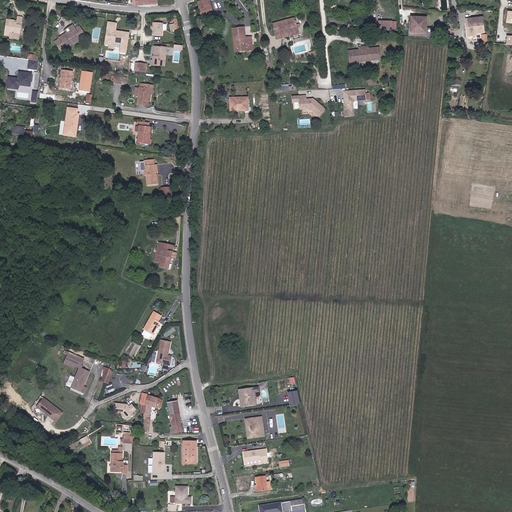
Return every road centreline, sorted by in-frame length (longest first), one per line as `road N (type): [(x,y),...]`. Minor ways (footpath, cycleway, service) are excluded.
road 1 (tertiary): [(184,8),(199,92),(188,294),(195,359)]
road 2 (tertiary): [(195,359),(230,511)]
road 3 (tertiary): [(57,0),(184,8)]
road 4 (residential): [(195,359),(152,385),(97,403),(87,417)]
